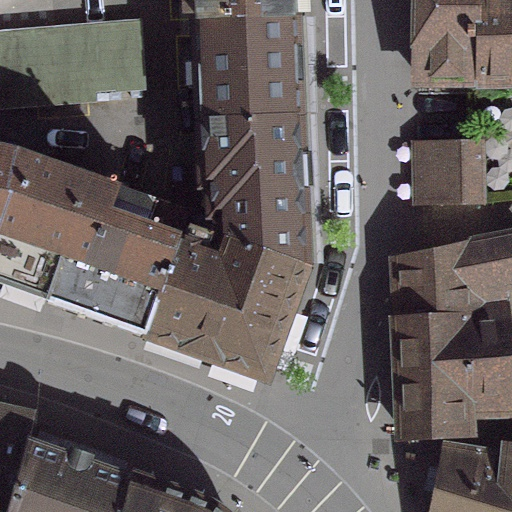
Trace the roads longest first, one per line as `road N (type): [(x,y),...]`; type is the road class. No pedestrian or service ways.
road 1 (residential): [(300,489),(326,419),(359,277),(372,153),(367,0)]
road 2 (residential): [(300,489),(222,437),(0,361)]
